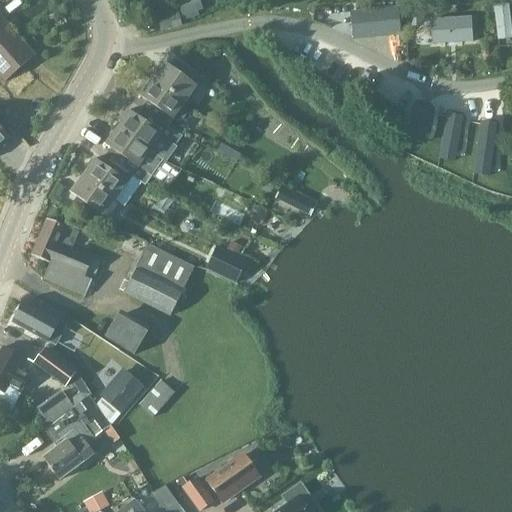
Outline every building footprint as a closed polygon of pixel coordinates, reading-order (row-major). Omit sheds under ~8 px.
[(492,7),(496,42),(511,40),(508,5),(492,7)] [(400,36),(397,6),(348,12),(351,42),(400,36)] [(175,13),(156,18),(159,31),(178,26),(175,13)] [(0,72),(26,50),(0,18),(0,72)] [(431,46),(472,44),(470,19),(430,21),(431,46)] [(338,57),(330,73),(350,82),(358,67),(338,57)] [(184,105),(201,80),(200,79),(174,61),(169,69),(163,64),(151,81),(184,105)] [(184,105),(151,81),(139,98),(144,102),(139,109),(167,129),(173,120),(176,122),(181,122),(186,114),(185,110),(182,107),(184,105)] [(507,101),(470,101),(470,123),(507,123),(507,101)] [(167,129),(139,109),(134,116),(128,112),(116,129),(149,153),(163,163),(181,137),(166,129),(167,129)] [(158,162),(148,155),(149,153),(116,129),(103,146),(110,151),(105,158),(131,177),(137,170),(147,177),(158,162)] [(131,177),(105,158),(100,165),(93,160),(81,177),(114,201),(131,177)] [(77,233),(78,234),(90,240),(97,224),(114,201),(81,177),(69,194),(75,199),(69,208),(86,218),(77,233)] [(267,215),(252,207),(248,215),(262,223),(267,215)] [(78,234),(77,233),(46,221),(45,222),(30,257),(48,265),(42,279),(41,279),(42,279),(84,298),(98,266),(99,264),(70,252),(78,234)] [(241,247),(230,242),(226,249),(238,254),(241,247)] [(133,269),(134,271),(122,296),(167,318),(179,293),(181,293),(192,269),(145,245),(133,269)] [(22,305),(11,323),(46,343),(58,322),(23,302),(22,305)] [(119,312),(118,313),(102,338),(133,356),(148,329),(119,312)] [(42,350),(37,357),(32,364),(64,389),(74,374),(42,350)] [(30,376),(17,369),(21,361),(1,351),(0,352),(0,406),(10,412),(19,394),(20,394),(30,376)] [(120,416),(143,388),(121,370),(98,398),(120,416)] [(173,394),(159,381),(137,407),(151,419),(173,394)] [(71,408),(60,392),(35,410),(46,426),(71,408)] [(111,426),(88,397),(71,410),(94,439),(111,426)] [(90,439),(78,423),(68,410),(40,431),(54,449),(40,460),(41,461),(57,481),(88,458),(98,450),(90,439)] [(222,504),(242,490),(258,479),(242,457),(206,482),(207,484),(201,488),(196,481),(183,490),(198,511),(200,511),(212,504),(207,496),(213,492),(222,504)] [(97,510),(115,499),(107,486),(89,497),(97,510)] [(164,488),(150,496),(159,508),(162,506),(172,499),(164,488)] [(305,511),(297,499),(278,511),(305,511)] [(144,511),(136,500),(119,511),(144,511)]
